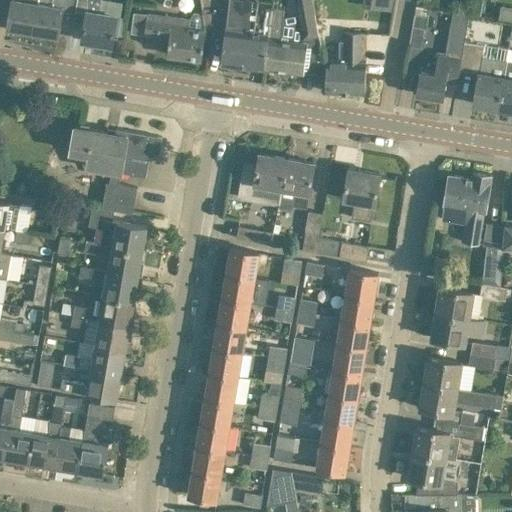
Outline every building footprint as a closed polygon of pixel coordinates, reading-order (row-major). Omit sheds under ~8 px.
[(39,2),(39,0),(12,0),(8,26),(33,30),(38,2),(39,2)] [(63,7),(76,9),(77,0),(39,0),(39,2),(38,2),(33,30),(59,34),(63,7)] [(77,0),(76,9),(87,11),(82,38),(113,44),(117,24),(118,15),(99,12),(101,0),(77,0)] [(229,0),(221,61),(263,66),(271,6),(272,0),(268,0),(229,0)] [(304,71),(308,40),(320,41),(312,0),(295,0),(299,20),(283,23),(285,7),(271,6),(263,66),(304,71)] [(393,0),(377,0),(375,15),(391,17),(393,0)] [(511,17),(511,4),(501,3),(499,16),(511,17)] [(206,29),(203,11),(194,11),(190,17),(148,12),(145,33),(158,35),(159,27),(171,29),(168,53),(202,57),(206,29)] [(460,70),(465,42),(464,42),(470,13),(454,11),(446,53),(438,52),(435,72),(420,70),(416,92),(444,97),(447,81),(458,83),(460,70)] [(427,14),(416,12),(415,12),(413,25),(425,27),(427,14)] [(345,31),(345,40),(340,40),(340,60),(327,59),(327,70),(326,90),(365,91),(366,60),(361,60),(361,31),(345,31)] [(484,55),(485,44),(465,42),(460,70),(479,73),(474,102),(499,107),(507,59),(484,55)] [(511,108),(511,59),(507,59),(499,107),(511,108)] [(120,171),(119,182),(119,183),(121,171),(146,175),(149,158),(153,158),(154,152),(160,153),(163,135),(116,127),(115,132),(75,126),(71,149),(90,152),(88,166),(120,171)] [(252,197),(266,200),(279,202),(287,156),(260,152),(258,162),(244,160),(238,195),(252,197)] [(279,202),(278,206),(292,209),(293,204),(305,206),(308,191),(310,191),(315,161),(287,156),(279,202)] [(349,167),(345,187),(343,198),(355,200),(352,216),(372,219),(375,202),(376,203),(381,172),(349,167)] [(463,240),(479,243),(489,193),(492,173),(474,170),(473,176),(449,172),(445,202),(446,203),(443,216),(466,220),(463,238),(462,237),(462,239),(463,239),(463,240)] [(115,208),(134,211),(134,210),(138,186),(119,183),(119,182),(118,182),(110,181),(107,181),(103,206),(103,207),(114,209),(115,208)] [(35,195),(33,207),(61,212),(63,200),(35,195)] [(21,202),(10,200),(0,198),(0,225),(5,226),(16,228),(17,228),(21,202)] [(84,203),(83,215),(89,216),(91,204),(84,203)] [(114,209),(103,207),(103,206),(92,204),(92,205),(89,224),(104,227),(101,242),(101,243),(143,250),(147,224),(117,219),(117,220),(113,219),(114,209)] [(317,251),(319,236),(324,212),(308,209),(301,248),(317,251)] [(511,218),(506,218),(503,248),(511,248),(511,218)] [(237,236),(259,240),(271,242),(273,230),(239,224),(237,236)] [(0,225),(0,251),(12,254),(12,253),(1,251),(5,226),(0,225)] [(30,242),(32,231),(17,228),(16,228),(14,239),(30,242)] [(274,231),(273,242),(282,244),(284,233),(274,231)] [(60,235),(57,252),(69,254),(72,237),(60,235)] [(319,236),(317,251),(366,259),(369,244),(319,236)] [(138,276),(143,250),(101,243),(101,242),(87,240),(85,250),(111,254),(108,269),(108,270),(138,276)] [(231,245),(227,270),(256,275),(260,250),(231,245)] [(0,276),(8,278),(8,277),(12,254),(0,251),(0,276)] [(285,257),(283,270),(281,281),(298,283),(302,259),(285,257)] [(325,263),(308,260),(306,273),(323,276),(325,263)] [(39,262),(35,282),(48,284),(52,264),(39,262)] [(92,292),(104,294),(134,300),(138,276),(108,270),(108,269),(81,264),(80,273),(79,275),(95,277),(92,292)] [(346,291),(375,296),(379,271),(350,266),(346,291)] [(484,267),(482,282),(500,285),(502,269),(484,267)] [(252,300),(256,275),(227,270),(223,295),(252,300)] [(511,274),(503,273),(503,284),(511,284),(511,274)] [(35,282),(32,303),(45,305),(48,284),(35,282)] [(508,286),(500,285),(482,282),(482,283),(480,292),(480,295),(483,295),(505,299),(505,298),(511,299),(511,287),(507,287),(508,286)] [(436,312),(468,317),(469,315),(473,291),(473,290),(441,285),(436,312)] [(371,321),(375,296),(346,291),(342,316),(371,321)] [(294,308),(296,296),(279,293),(277,305),(294,308)] [(104,294),(100,319),(130,324),(134,300),(104,294)] [(247,325),(252,300),(223,295),(218,320),(247,325)] [(299,309),(317,312),(319,300),(301,297),(299,309)] [(275,318),(292,321),(294,308),(277,305),(275,318)] [(314,325),(316,316),(317,312),(299,309),(297,322),(314,325)] [(465,341),(467,329),(484,331),(486,318),(469,315),(468,317),(436,312),(432,336),(465,341)] [(130,324),(100,319),(73,314),(71,324),(85,327),(83,341),(96,343),(126,348),(130,324)] [(1,316),(0,320),(0,326),(15,329),(16,319),(1,316)] [(342,316),(338,341),(367,346),(371,321),(342,316)] [(218,320),(214,345),(243,350),(247,325),(218,320)] [(15,329),(0,326),(0,338),(32,344),(34,334),(14,330),(15,329)] [(323,330),(312,329),(311,336),(322,338),(323,330)] [(296,334),(294,347),(293,347),(291,359),(308,362),(310,350),(312,337),(296,334)] [(509,358),(511,346),(472,339),(470,352),(496,356),(509,358)] [(338,341),(334,365),(362,370),(367,346),(338,341)] [(93,356),(81,354),(81,355),(66,352),(65,363),(91,367),(121,373),(126,348),(96,343),(93,356)] [(268,356),(286,359),(288,346),(270,343),(268,356)] [(243,350),(214,345),(210,369),(239,374),(243,350)] [(496,356),(470,352),(468,365),(494,369),(496,356)] [(429,355),(425,381),(458,386),(462,360),(429,355)] [(286,359),(268,356),(266,368),(284,371),(286,359)] [(291,359),(289,371),(306,374),(308,362),(291,359)] [(334,365),(330,391),(358,395),(362,370),(334,365)] [(0,378),(30,384),(32,373),(0,367),(0,378)] [(121,373),(91,367),(88,387),(87,386),(83,382),(62,378),(61,388),(97,394),(117,398),(121,373)] [(210,369),(205,394),(234,399),(239,374),(210,369)] [(53,376),(39,373),(37,383),(52,385),(53,376)] [(421,406),(440,409),(453,411),(455,400),(494,407),(497,393),(458,386),(425,381),(421,406)] [(0,454),(5,456),(17,387),(16,386),(14,399),(4,398),(0,424),(0,454)] [(5,456),(29,460),(34,430),(19,428),(26,388),(17,387),(5,456)] [(354,420),(358,395),(330,391),(326,416),(354,420)] [(262,392),(260,404),(277,408),(280,395),(269,393),(262,392)] [(64,405),(65,395),(56,393),(54,403),(64,405)] [(230,424),(234,399),(205,394),(201,419),(230,424)] [(64,407),(72,409),(74,397),(66,396),(64,407)] [(282,408),(300,411),(302,399),(284,396),(282,408)] [(83,438),(78,468),(104,473),(109,443),(98,441),(102,416),(113,418),(115,405),(90,401),(83,438)] [(275,420),(277,408),(260,404),(258,417),(275,420)] [(298,423),(300,411),(282,408),(280,420),(298,423)] [(350,446),(354,420),(326,416),(322,441),(350,446)] [(54,464),(59,434),(61,421),(50,419),(48,432),(34,430),(29,460),(54,464)] [(201,419),(197,444),(226,449),(230,424),(201,419)] [(458,435),(460,435),(482,439),(484,425),(461,421),(460,421),(460,422),(458,432),(458,435)] [(457,458),(459,440),(449,439),(450,430),(437,428),(418,425),(413,450),(446,456),(457,458)] [(292,461),(294,449),(298,450),(300,436),(279,433),(278,433),(274,458),(292,461)] [(54,464),(78,468),(83,438),(59,434),(54,464)] [(254,441),(252,453),(269,456),(271,444),(254,441)] [(346,470),(350,446),(322,441),(317,465),(346,470)] [(197,444),(193,468),(222,473),(226,449),(197,444)] [(433,480),(434,490),(434,493),(458,493),(458,491),(457,477),(454,477),(442,475),(446,456),(413,450),(409,476),(433,480)] [(269,456),(252,453),(250,466),(267,469),(269,456)] [(272,467),(267,504),(288,500),(297,499),(296,495),(295,487),(292,470),(272,467)] [(222,473),(193,468),(188,493),(217,498),(222,473)] [(325,475),(292,470),(295,487),(322,491),(325,475)] [(260,506),(263,493),(245,490),(244,503),(260,506)] [(462,511),(461,491),(458,491),(458,493),(434,493),(416,493),(416,492),(405,492),(406,499),(406,511),(462,511)] [(405,493),(392,493),(392,501),(402,501),(402,499),(406,499),(405,493)]
